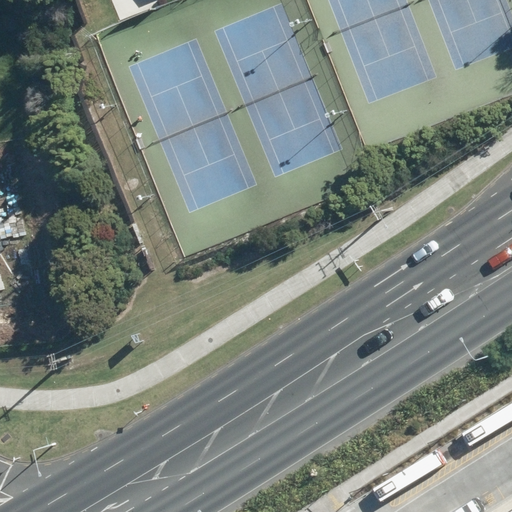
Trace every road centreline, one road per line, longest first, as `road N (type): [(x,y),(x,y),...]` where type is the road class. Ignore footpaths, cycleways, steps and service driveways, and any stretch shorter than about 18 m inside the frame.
road 1 (primary): [(507,249),(203,456)]
road 2 (primary): [(0,471),(22,481),(64,482),(203,456)]
